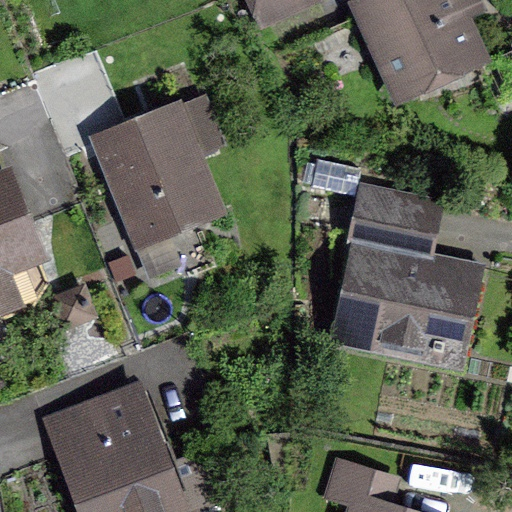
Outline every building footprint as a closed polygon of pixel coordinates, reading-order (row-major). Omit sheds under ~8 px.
[(251,0),(262,22),(309,0),(251,0)] [(381,0),(364,8),(402,90),(475,56),(448,0),(381,0)] [(98,140),(140,241),(217,210),(194,153),(217,143),(200,102),(98,140)] [(0,320),(31,309),(47,285),(6,179),(0,180),(0,320)] [(442,357),(448,328),(458,330),(471,271),(416,260),(428,204),(366,191),(354,249),(360,250),(342,336),(442,357)] [(63,327),(93,315),(90,301),(82,288),(53,299),(55,314),(63,327)] [(54,425),(87,511),(197,511),(221,503),(208,470),(183,458),(164,465),(147,421),(121,431),(111,403),(54,425)] [(359,504),(356,511),(390,511),(388,511),(397,481),(339,463),(330,495),(359,504)]
